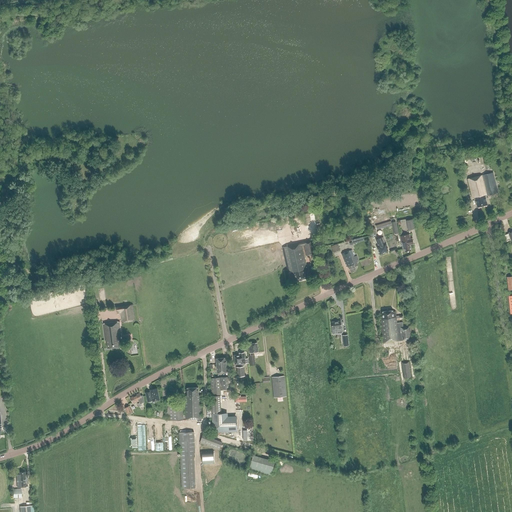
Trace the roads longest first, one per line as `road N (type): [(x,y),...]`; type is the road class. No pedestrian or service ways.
road 1 (tertiary): [(0,459),(50,440),(270,318),(486,225)]
road 2 (unknown): [(101,409),(202,424),(204,352)]
